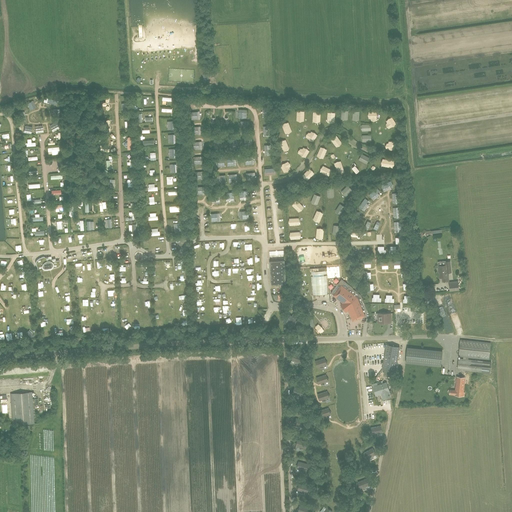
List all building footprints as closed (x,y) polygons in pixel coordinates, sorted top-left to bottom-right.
[(237,118),(245,118),(246,110),(237,109),(237,118)] [(190,119),(201,119),(201,111),(190,112),(190,119)] [(375,120),(375,111),(367,111),(367,120),(375,120)] [(392,117),(383,120),(386,128),(394,125),(392,117)] [(110,131),(110,120),(104,120),(104,124),(101,124),(101,127),(104,127),(104,131),(110,131)] [(281,123),(284,134),(291,132),(288,121),(281,123)] [(309,130),(304,137),(311,142),(317,135),(309,130)] [(329,138),(335,147),(340,143),(335,134),(329,138)] [(228,139),(228,147),(236,148),(236,139),(228,139)] [(252,147),(251,139),(243,139),(243,147),(252,147)] [(284,139),(278,142),(282,151),(288,148),(284,139)] [(201,141),(192,142),(192,150),(201,149),(201,141)] [(301,146),(296,153),(304,158),(309,151),(301,146)] [(315,156),(322,159),(326,149),(319,146),(315,156)] [(359,154),(357,160),(366,163),(368,157),(359,154)] [(193,164),(201,164),(201,156),(193,156),(193,164)] [(255,156),(244,157),(244,164),(255,164),(255,156)] [(237,158),(226,158),(226,166),(237,165),(237,158)] [(392,168),(393,161),(381,159),(379,166),(392,168)] [(340,160),(333,162),(337,174),(344,172),(340,160)] [(283,173),(290,169),(287,161),(279,165),(283,173)] [(355,173),(358,170),(353,165),(350,168),(355,173)] [(321,166),(318,172),(329,176),(331,169),(321,166)] [(306,181),(313,173),(308,168),(301,176),(306,181)] [(193,172),(194,179),(201,179),(200,175),(201,175),(201,171),(193,172)] [(245,173),(246,181),(254,180),(253,172),(245,173)] [(106,179),(106,187),(114,187),(114,179),(106,179)] [(382,191),(389,189),(388,185),(391,185),(390,181),(380,184),(382,191)] [(345,196),(352,189),(347,185),(340,192),(345,196)] [(378,195),(376,193),(378,191),(376,187),(367,194),(372,200),(378,195)] [(238,191),(238,199),(247,199),(246,190),(238,191)] [(232,191),(223,193),(225,202),(233,201),(232,191)] [(215,204),(219,203),(218,193),(210,194),(210,203),(215,203),(215,204)] [(310,202),(316,205),(319,196),(313,194),(310,202)] [(124,202),(124,207),(134,207),(134,196),(130,196),(130,202),(124,202)] [(366,207),(363,205),(367,200),(363,197),(357,207),(363,211),(366,207)] [(295,200),(291,205),(298,211),(303,206),(295,200)] [(334,212),(338,214),(343,206),(339,203),(334,212)] [(315,210),(312,220),(319,222),(322,212),(315,210)] [(358,215),(358,212),(354,211),(352,221),(359,223),(361,216),(358,215)] [(221,221),(221,213),(209,213),(210,221),(221,221)] [(103,219),(103,228),(111,227),(111,219),(103,219)] [(93,229),(93,221),(85,221),(85,230),(93,229)] [(323,229),(316,228),(315,238),(322,239),(323,229)] [(51,268),(57,267),(58,267),(59,266),(59,265),(60,264),(60,262),(59,261),(58,260),(56,261),(55,258),(51,259),(48,260),(48,257),(45,257),(44,257),(43,257),(41,258),(39,258),(38,260),(36,261),(36,262),(36,263),(36,265),(37,267),(37,269),(37,270),(43,270),(51,268)] [(284,261),(270,261),(271,285),(286,284),(284,261)] [(442,282),(449,281),(448,276),(447,276),(447,273),(451,272),(450,261),(445,262),(446,265),(438,266),(439,278),(442,277),(442,282)] [(319,268),(310,269),(310,272),(311,272),(312,295),(328,294),(328,291),(327,273),(326,271),(327,271),(326,268),(319,268)] [(458,281),(449,282),(449,289),(459,288),(458,281)] [(334,295),(334,296),(341,301),(342,301),(345,303),(342,305),(344,307),(346,310),(349,308),(350,311),(349,312),(353,321),(364,316),(357,300),(362,298),(360,295),(352,289),(348,288),(346,290),(341,286),(334,295)] [(295,324),(299,316),(293,314),(292,316),(287,313),(283,321),(288,324),(290,322),(295,324)] [(391,323),(391,313),(378,313),(378,323),(391,323)] [(318,324),(313,327),(319,334),(323,331),(318,324)] [(489,359),(490,343),(460,340),(459,356),(463,357),(463,359),(458,358),(457,370),(490,373),(491,362),(468,359),(468,357),(489,359)] [(386,345),(382,369),(395,372),(399,347),(386,345)] [(442,351),(407,348),(406,363),(441,366),(442,351)] [(301,363),(303,357),(294,353),(291,360),(301,363)] [(327,363),(325,359),(325,358),(315,361),(317,368),(319,367),(320,368),(323,368),(323,366),(327,365),(326,363),(327,363)] [(328,381),(327,380),(328,379),(326,376),(326,375),(316,378),(318,384),(321,384),(321,385),(325,385),(324,382),(328,381)] [(450,394),(452,394),(454,395),(464,396),(464,393),(463,393),(465,377),(456,376),(455,390),(453,390),(450,390),(450,394)] [(372,384),(375,395),(381,393),(383,399),(390,397),(390,394),(392,393),(391,390),(389,391),(386,382),(382,384),(381,381),(372,384)] [(302,397),(304,390),(295,387),(293,393),(302,397)] [(330,396),(327,393),(327,391),(317,394),(319,401),(322,400),(322,401),(326,401),(325,399),(329,398),(329,397),(330,396)] [(11,393),(13,425),(34,423),(31,392),(11,393)] [(331,412),(329,409),(328,408),(319,411),(321,418),(323,417),(323,418),(327,418),(326,416),(330,414),(330,413),(331,412)] [(303,428),(306,422),(296,418),(294,424),(303,428)] [(381,426),(371,428),(372,434),(382,432),(381,426)] [(296,445),(296,446),(298,447),(298,448),(301,450),(302,448),(306,449),(307,442),(298,440),(297,441),(295,444),(296,445)] [(363,453),(367,459),(375,454),(372,448),(363,453)] [(297,467),(297,468),(299,469),(299,470),(302,472),(302,470),(306,471),(308,464),(298,462),(298,463),(296,466),(297,467)] [(367,479),(358,482),(360,489),(369,485),(367,479)] [(298,489),(297,490),(300,491),(300,492),(303,494),(303,492),(307,493),(309,486),(299,484),(299,485),(297,488),(298,489)]
